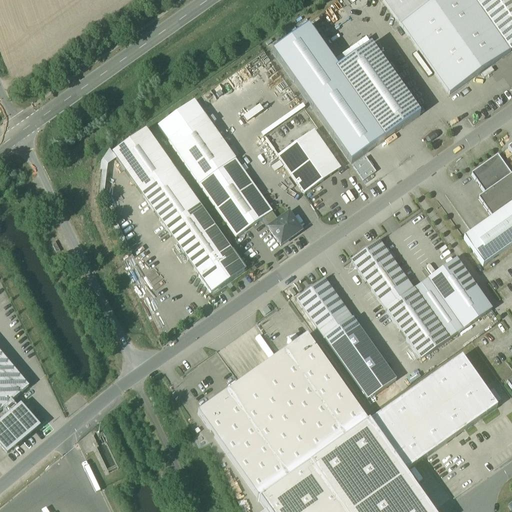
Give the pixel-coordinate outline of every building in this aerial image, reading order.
[(381,0),(449,97),(511,53),(473,0),(381,0)] [(511,0),(473,0),(511,53),(511,52),(511,0)] [(351,167),(386,143),(334,69),(306,29),(271,53),(351,167)] [(366,45),(334,69),(386,143),(419,117),(366,45)] [(221,143),(193,104),(157,129),(199,187),(225,169),(211,150),(221,143)] [(242,119),(246,125),(263,113),(258,107),(242,119)] [(244,272),(147,134),(113,158),(211,296),(244,272)] [(313,134),(278,159),(304,196),(340,171),(313,134)] [(234,162),(221,143),(211,150),(225,169),(234,162)] [(511,206),(511,177),(498,157),(471,176),(484,195),(478,200),(492,220),(511,206)] [(225,169),(199,187),(236,240),(271,215),(234,162),(225,169)] [(511,206),(492,220),(464,240),(483,268),(511,247),(511,206)] [(289,217),(269,231),(281,247),(300,233),(289,217)] [(413,291),(379,244),(380,243),(379,243),(378,243),(369,250),(366,250),(363,251),(361,254),(360,257),(351,263),(350,263),(350,264),(351,264),(420,362),(449,342),(413,291)] [(454,262),(413,291),(449,342),(491,312),(454,262)] [(324,281),(324,282),(315,288),(312,288),(309,290),(306,292),(305,295),(296,302),(296,301),(295,302),(296,303),(296,302),(324,342),(353,322),(325,282),(324,281)] [(295,338),(288,344),(287,344),(291,349),(198,415),(259,502),(368,425),(307,338),(299,343),(295,338)] [(462,360),(368,425),(403,475),(496,410),(462,360)] [(21,395),(0,370),(0,413),(3,411),(12,403),(29,389),(28,388),(21,395)] [(19,411),(12,403),(3,411),(9,419),(0,426),(0,446),(7,455),(38,429),(21,409),(19,411)] [(368,425),(259,502),(266,511),(428,511),(403,475),(368,425)]
